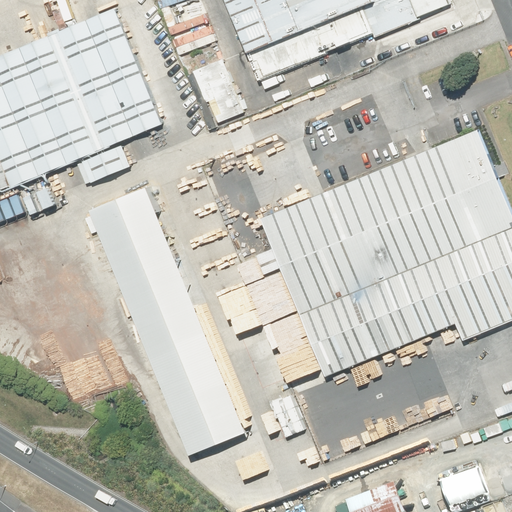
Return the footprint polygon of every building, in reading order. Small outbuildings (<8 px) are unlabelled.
[(0,190),(49,171),(58,194),(69,189),(60,167),(165,124),(114,0),(89,0),(97,17),(77,25),(69,6),(54,12),(62,32),(0,56),(0,190)] [(230,0),(252,53),(365,8),(377,37),(423,19),(422,17),(453,4),(451,0),(230,0)] [(248,113),(224,59),(193,73),(217,127),(248,113)] [(511,204),(482,130),(265,218),(330,376),(460,324),(467,340),(511,321),(511,204)] [(288,143),(251,159),(264,189),(301,173),(288,143)] [(125,145),(85,161),(94,182),(134,166),(125,145)] [(251,432),(152,188),(95,211),(194,455),(251,432)] [(482,468),(443,482),(453,509),(492,494),(482,468)] [(350,502),(353,511),(408,511),(397,484),(350,502)]
